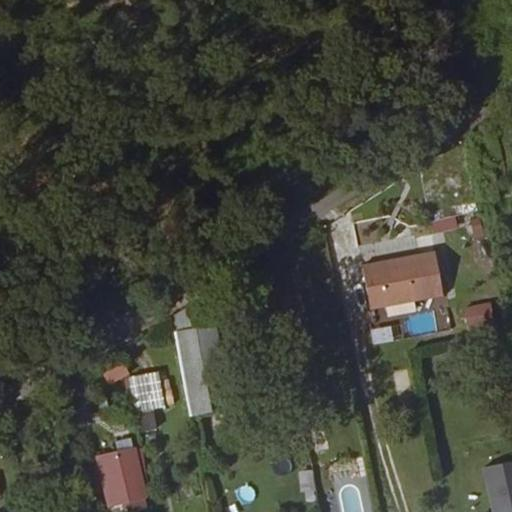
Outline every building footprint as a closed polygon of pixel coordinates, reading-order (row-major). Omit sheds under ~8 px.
[(487,157),(473,161),(478,186),(492,182),(487,157)] [(441,253),(367,263),(374,308),(447,296),(441,253)] [(309,313),(286,317),(289,331),(291,343),(300,386),(318,383),(310,340),(313,339),(309,313)] [(403,318),(406,337),(435,333),(432,314),(403,318)] [(289,331),(286,317),(275,318),(277,333),(289,331)] [(185,318),(175,320),(179,343),(189,341),(185,318)] [(189,341),(179,343),(192,420),(212,415),(197,339),(189,341)] [(100,370),(108,387),(130,377),(123,360),(100,370)] [(145,381),(132,383),(135,399),(149,397),(145,381)] [(116,442),(96,446),(106,504),(145,497),(136,450),(118,453),(116,442)] [(511,511),(511,461),(486,468),(495,511),(511,511)] [(0,486),(8,488),(12,467),(0,464),(0,486)]
